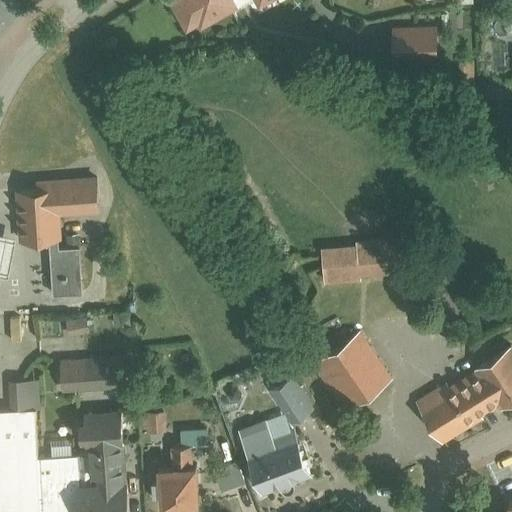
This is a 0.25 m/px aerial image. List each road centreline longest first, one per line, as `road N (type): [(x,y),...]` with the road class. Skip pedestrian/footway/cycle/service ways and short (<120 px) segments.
road 1 (residential): [(99,0),(29,60),(0,108)]
road 2 (residential): [(511,431),(442,473),(432,511)]
